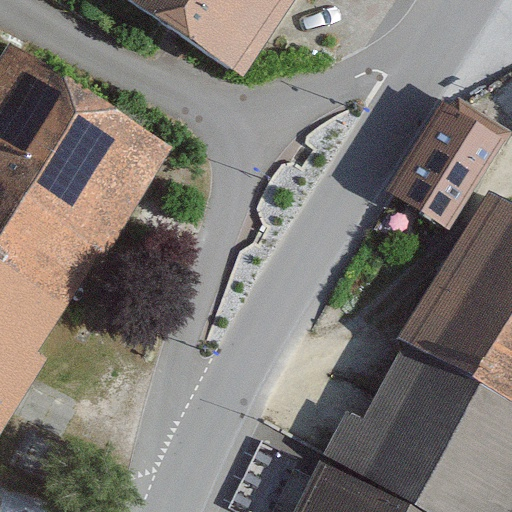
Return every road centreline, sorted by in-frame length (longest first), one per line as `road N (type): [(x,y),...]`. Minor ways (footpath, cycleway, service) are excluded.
road 1 (tertiary): [(471,0),(244,365),(171,511)]
road 2 (track): [(244,365),(315,361),(424,274)]
